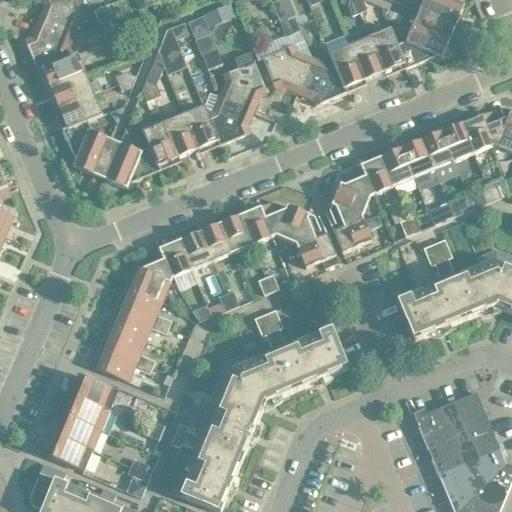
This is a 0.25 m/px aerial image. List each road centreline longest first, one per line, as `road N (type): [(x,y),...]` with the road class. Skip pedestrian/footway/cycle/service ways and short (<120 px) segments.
road 1 (residential): [(511,68),(70,251)]
road 2 (residential): [(0,428),(70,251)]
road 3 (residential): [(70,251),(0,84)]
road 4 (residential): [(348,265),(404,391)]
road 5 (residential): [(357,414),(317,431),(283,511)]
